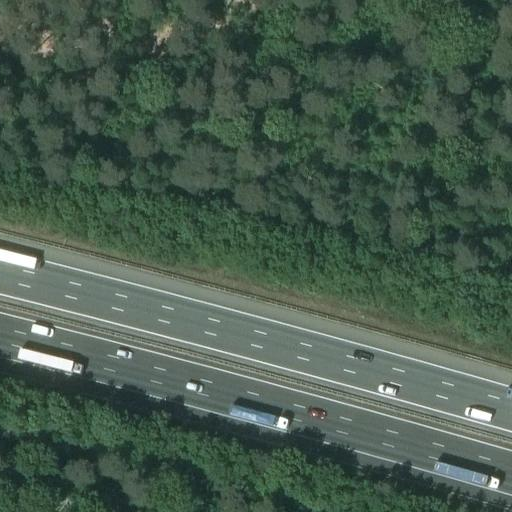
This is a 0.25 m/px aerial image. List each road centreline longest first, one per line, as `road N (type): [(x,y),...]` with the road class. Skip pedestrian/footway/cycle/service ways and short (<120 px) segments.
road 1 (motorway): [(0,338),(511,476)]
road 2 (motorway): [(511,412),(0,275)]
